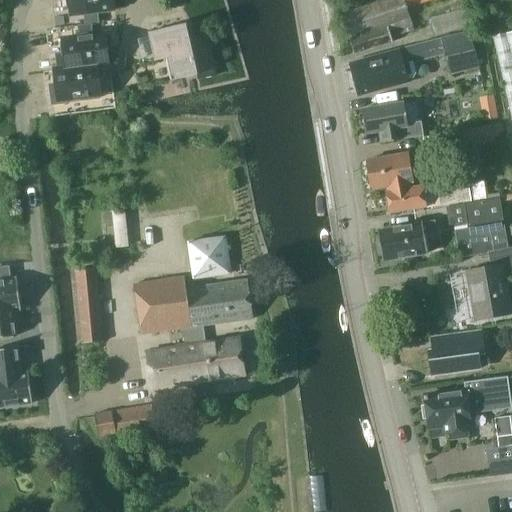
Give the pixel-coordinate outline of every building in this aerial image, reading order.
[(68,0),(54,2),(59,41),(90,37),(87,12),(103,10),(115,9),(113,0),(68,0)] [(385,0),(342,14),(354,53),(394,40),(393,36),(414,30),(407,8),(431,0),(385,0)] [(485,21),(480,5),(432,19),(437,35),(485,21)] [(59,41),(63,70),(110,63),(108,44),(110,44),(109,35),(107,36),(105,23),(103,10),(87,12),(90,37),(59,41)] [(187,23),(150,32),(157,60),(166,58),(172,81),(198,75),(199,79),(216,76),(206,33),(190,36),(187,23)] [(400,52),(403,64),(414,62),(446,54),(451,74),(479,67),(471,32),(400,51),(400,52)] [(511,32),(494,37),(511,119),(511,32)] [(351,64),(359,95),(407,82),(407,79),(414,77),(417,72),(414,62),(403,64),(400,52),(351,64)] [(116,108),(110,63),(63,70),(48,72),(54,116),(116,108)] [(481,94),(485,116),(500,114),(496,91),(481,94)] [(407,123),(404,102),(361,110),(362,114),(360,115),(362,124),(364,123),(365,134),(380,131),(382,143),(424,136),(421,121),(407,123)] [(493,125),(462,131),(465,148),(495,142),(495,137),(499,137),(505,130),(503,123),(493,125)] [(425,136),(430,162),(467,154),(465,148),(462,131),(461,128),(425,136)] [(410,151),(367,159),(373,193),(387,191),(415,186),(410,151)] [(421,189),(421,185),(415,186),(387,191),(391,214),(484,197),(481,180),(466,182),(466,181),(421,189)] [(500,198),(488,200),(469,203),(465,204),(447,207),(449,223),(450,229),(504,221),(500,198)] [(378,231),(384,261),(428,253),(425,233),(436,231),(435,221),(378,231)] [(475,225),(456,229),(456,233),(461,257),(488,252),(491,267),(461,272),(461,273),(466,273),(474,319),(470,320),(470,322),(511,314),(511,312),(505,274),(511,272),(511,247),(510,248),(507,233),(505,224),(476,229),(475,225)] [(230,273),(225,237),(188,243),(193,279),(230,273)] [(0,280),(11,279),(10,268),(0,269),(0,280)] [(103,342),(97,269),(75,271),(81,344),(103,342)] [(185,277),(134,284),(141,335),(183,329),(203,326),(253,319),(247,280),(187,289),(185,277)] [(0,280),(0,337),(16,336),(13,310),(21,309),(17,278),(11,279),(0,280)] [(205,343),(203,326),(183,329),(186,346),(146,352),(152,390),(246,376),(241,337),(205,343)] [(433,350),(430,351),(433,374),(480,368),(478,354),(484,353),(481,331),(432,338),(433,350)] [(0,407),(33,403),(29,372),(21,373),(18,348),(0,349),(0,407)] [(469,422),(471,422),(469,412),(482,410),(510,406),(506,377),(478,381),(465,383),(466,389),(425,395),(429,427),(445,425),(446,431),(470,428),(469,422)] [(116,437),(155,431),(150,404),(95,414),(99,436),(116,434),(116,437)] [(511,460),(511,446),(488,449),(490,464),(511,460)]
